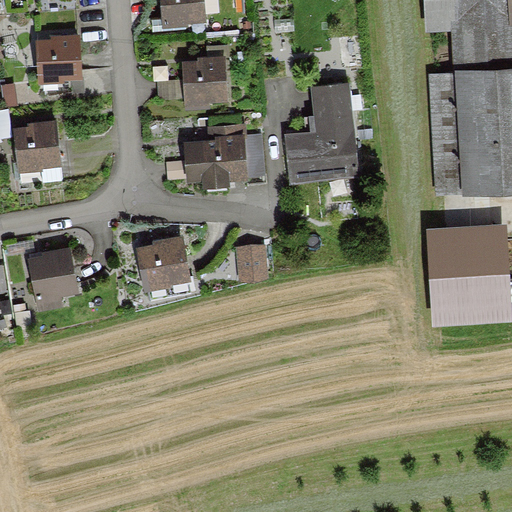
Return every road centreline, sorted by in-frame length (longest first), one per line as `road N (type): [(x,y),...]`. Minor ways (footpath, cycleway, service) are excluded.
road 1 (residential): [(134,202),(119,0)]
road 2 (residential): [(134,202),(277,219)]
road 3 (residential): [(0,224),(134,202)]
